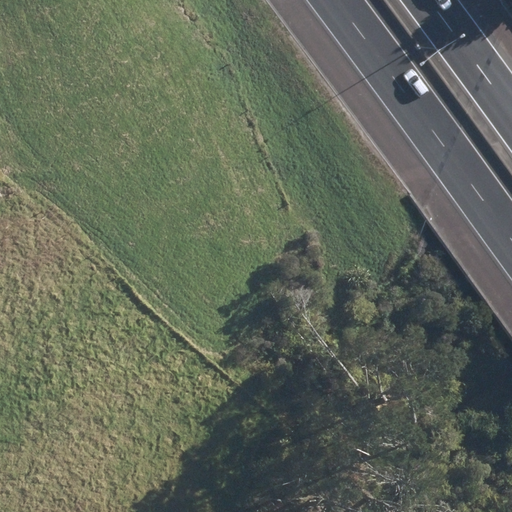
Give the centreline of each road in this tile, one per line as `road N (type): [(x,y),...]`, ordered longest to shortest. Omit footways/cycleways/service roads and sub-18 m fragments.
road 1 (motorway): [(511,252),(329,0)]
road 2 (motorway): [(421,0),(511,120)]
